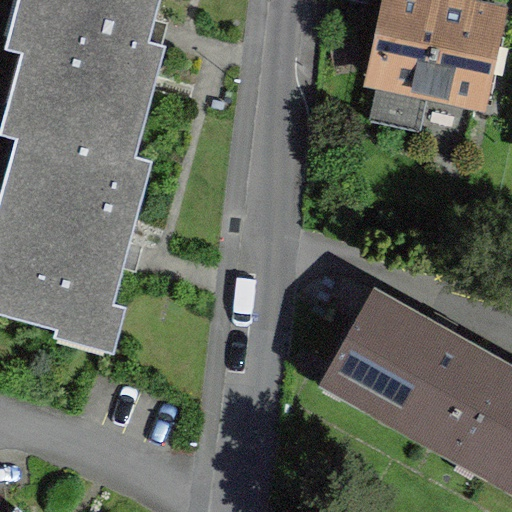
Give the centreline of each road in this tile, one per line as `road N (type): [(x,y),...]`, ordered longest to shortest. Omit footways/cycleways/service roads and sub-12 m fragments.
road 1 (residential): [(242,511),(289,0)]
road 2 (unknown): [(266,255),(350,266),(511,328)]
road 3 (residential): [(230,511),(39,433),(0,429)]
